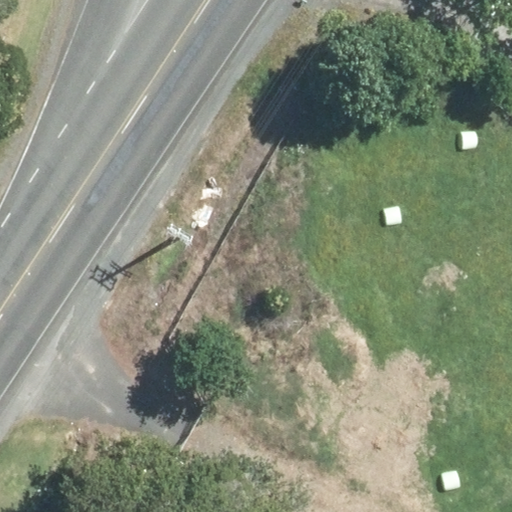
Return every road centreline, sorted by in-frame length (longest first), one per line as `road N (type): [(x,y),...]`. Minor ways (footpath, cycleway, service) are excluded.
road 1 (secondary): [(32,265),(204,0)]
road 2 (secondary): [(32,265),(124,0)]
